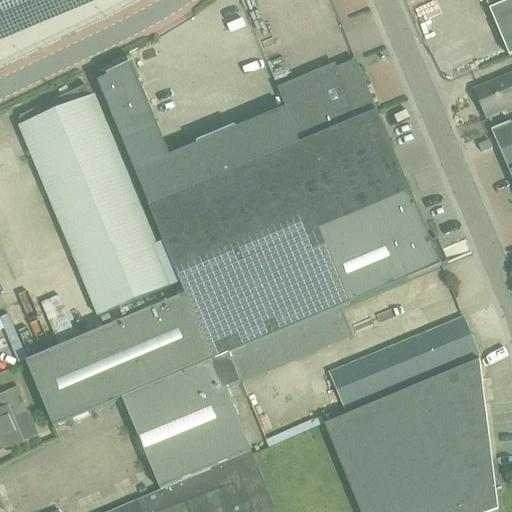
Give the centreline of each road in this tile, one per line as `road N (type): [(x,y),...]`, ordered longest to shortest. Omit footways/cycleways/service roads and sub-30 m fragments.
road 1 (unclassified): [(511,303),(384,0)]
road 2 (unclassified): [(184,0),(0,90)]
